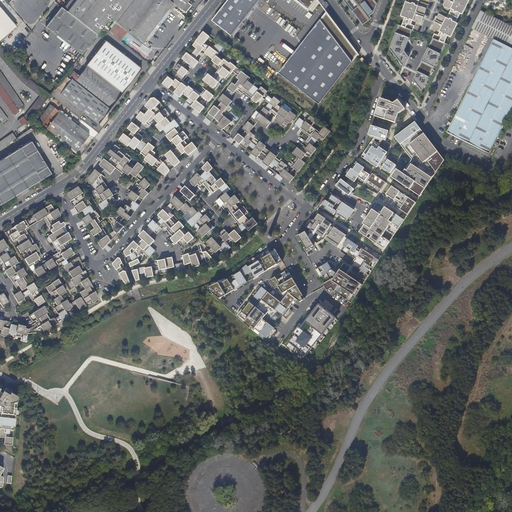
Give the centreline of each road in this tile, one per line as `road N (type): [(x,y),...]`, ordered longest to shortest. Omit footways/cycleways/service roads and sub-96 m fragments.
road 1 (residential): [(93,265),(218,138)]
road 2 (residential): [(382,69),(359,141),(307,206)]
road 3 (residential): [(57,190),(150,84)]
road 4 (residential): [(420,117),(482,0)]
